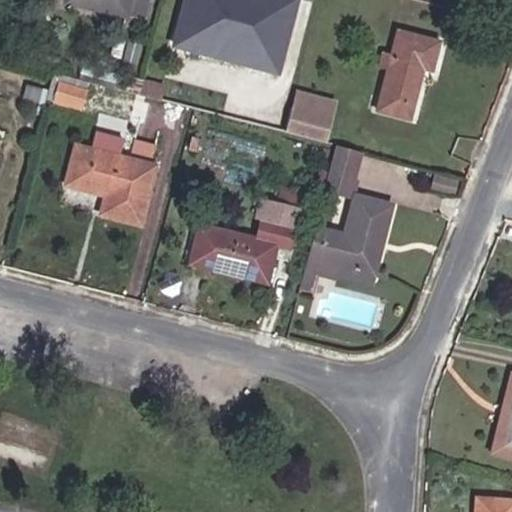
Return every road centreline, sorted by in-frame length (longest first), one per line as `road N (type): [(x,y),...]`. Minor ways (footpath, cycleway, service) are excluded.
road 1 (residential): [(0,291),(409,395)]
road 2 (residential): [(511,135),(409,395)]
